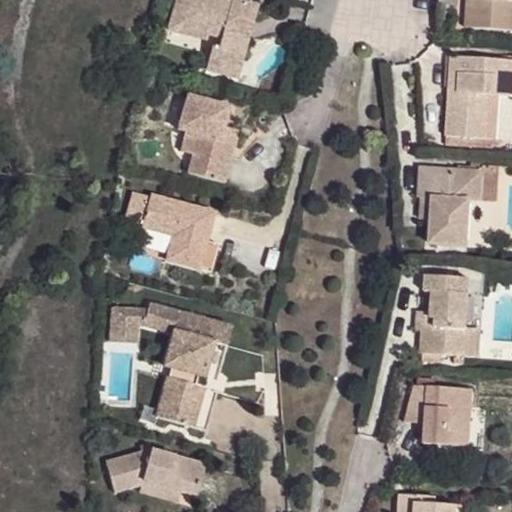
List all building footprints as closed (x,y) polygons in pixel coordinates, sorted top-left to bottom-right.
[(204,27),(202,37),(214,40),(213,49),(208,47),(201,71),(232,80),(252,7),(226,0),(172,0),(166,25),(184,30),(186,23),(204,27)] [(507,0),(468,0),(467,29),(506,31),(507,0)] [(201,40),(202,37),(204,27),(186,23),(184,30),(166,25),(164,30),(201,40)] [(452,86),(446,86),(441,137),(481,140),(484,96),(510,98),(511,69),(511,64),(447,59),(446,73),(453,74),(452,86)] [(226,107),(184,96),(175,131),(183,133),(195,136),(190,156),(185,174),(221,184),(235,132),(220,128),(226,107)] [(195,136),(183,133),(178,153),(190,156),(195,136)] [(427,197),(425,220),(424,243),(463,247),(467,199),(477,200),(479,172),(416,168),(414,197),(418,197),(427,197)] [(195,270),(203,241),(210,214),(147,196),(138,228),(168,237),(161,261),(195,270)] [(416,219),(425,220),(427,197),(418,197),(416,219)] [(206,273),(214,244),(203,241),(195,270),(204,273),(206,273)] [(461,355),(463,329),(465,295),(458,294),(460,280),(421,277),(420,290),(426,291),(424,313),(423,328),(418,328),(418,331),(416,352),(461,355)] [(195,385),(211,390),(228,327),(145,305),(139,325),(164,332),(155,367),(166,369),(164,377),(157,376),(147,415),(184,425),(195,385)] [(423,328),(424,313),(414,312),(412,330),(418,331),(418,328),(423,328)] [(474,330),(463,329),(461,355),(472,356),(474,330)] [(228,350),(226,366),(261,368),(262,352),(228,350)] [(201,429),(211,390),(195,385),(184,425),(201,429)] [(420,418),(420,423),(419,443),(464,445),(468,391),(410,387),(404,412),(420,418)] [(401,423),(420,423),(420,418),(404,412),(401,423)] [(141,482),(177,491),(193,495),(203,463),(149,448),(103,462),(112,491),(139,482),(141,482)] [(174,501),(177,491),(141,482),(139,482),(136,491),(174,501)] [(453,511),(454,506),(431,504),(431,498),(396,495),(394,511),(453,511)]
